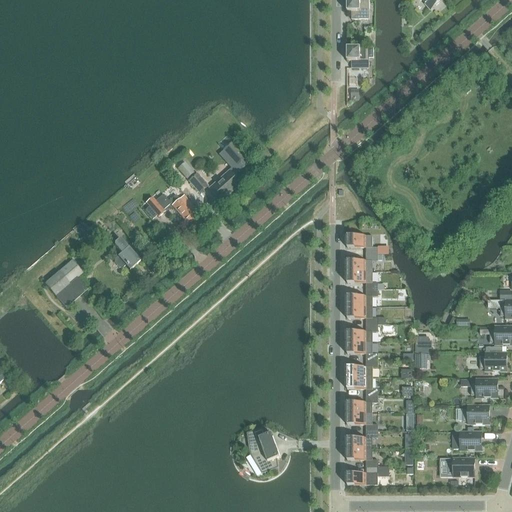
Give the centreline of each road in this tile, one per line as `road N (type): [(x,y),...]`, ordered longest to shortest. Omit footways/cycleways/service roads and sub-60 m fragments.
road 1 (unclassified): [(0,446),(511,0)]
road 2 (residential): [(335,507),(333,223)]
road 3 (residential): [(498,506),(335,507)]
